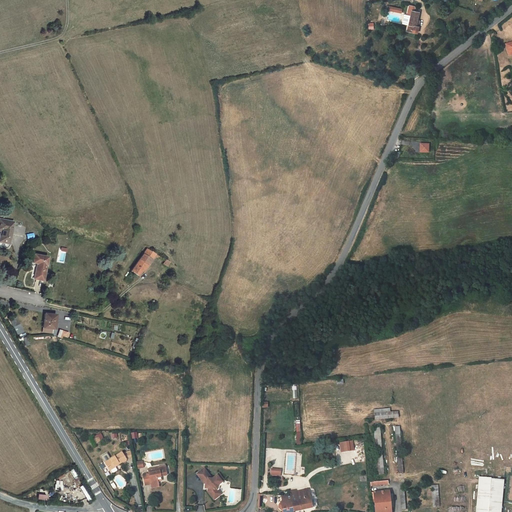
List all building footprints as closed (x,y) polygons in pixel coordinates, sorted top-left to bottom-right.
[(416,7),(409,5),(407,16),(409,16),(411,16),(412,11),(415,11),(416,7)] [(411,16),(409,25),(416,27),(416,26),(417,21),(419,12),(415,11),(412,11),(411,16)] [(416,27),(409,25),(407,31),(417,33),(418,27),(416,26),(416,27)] [(420,152),(428,153),(429,144),(420,144),(420,152)] [(0,219),(0,230),(1,231),(0,235),(0,241),(8,244),(13,222),(0,219)] [(146,250),(130,271),(137,276),(140,271),(145,264),(147,266),(153,257),(155,259),(156,257),(157,258),(158,256),(155,254),(146,250)] [(47,257),(34,255),(32,263),(36,263),(33,279),(42,280),(47,257)] [(55,315),(44,314),(43,328),(53,329),(54,325),(55,315)] [(374,410),(375,419),(398,418),(398,411),(390,412),(390,408),(374,410)] [(395,427),(399,473),(403,473),(400,426),(395,427)] [(378,475),(384,474),(380,428),(373,428),(378,475)] [(353,441),(341,443),(342,452),(354,450),(353,441)] [(114,456),(106,461),(108,464),(107,465),(110,470),(116,467),(115,466),(114,465),(118,463),(119,464),(126,459),(131,457),(130,451),(123,453),(122,452),(115,457),(114,456)] [(156,472),(143,474),(145,485),(151,484),(151,485),(158,484),(158,481),(161,480),(161,476),(167,475),(165,466),(159,467),(159,469),(155,470),(156,472)] [(204,468),(197,474),(204,483),(206,483),(207,483),(207,488),(208,488),(208,491),(214,499),(221,494),(218,490),(217,489),(218,485),(222,482),(224,480),(219,473),(212,479),(211,478),(211,477),(204,468)] [(501,511),(503,479),(478,477),(475,511),(501,511)] [(293,507),(294,511),(312,507),(309,489),(304,490),(304,492),(293,494),(292,490),(289,491),(290,496),(291,498),(292,507),(293,507)] [(391,511),(389,491),(374,492),(375,502),(372,503),(373,507),(375,506),(375,511),(391,511)] [(282,511),(288,511),(294,511),(293,507),(292,507),(291,498),(290,496),(281,495),(282,500),(279,505),(279,508),(282,511)]
